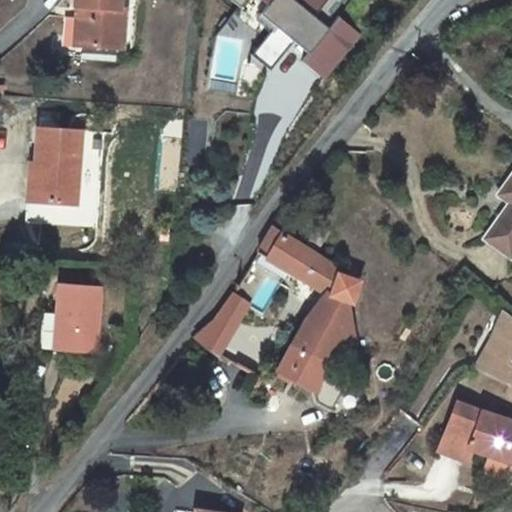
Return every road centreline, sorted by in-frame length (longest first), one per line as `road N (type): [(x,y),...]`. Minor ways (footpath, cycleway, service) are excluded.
road 1 (unclassified): [(444,0),(41,511)]
road 2 (unknown): [(331,511),(407,417)]
